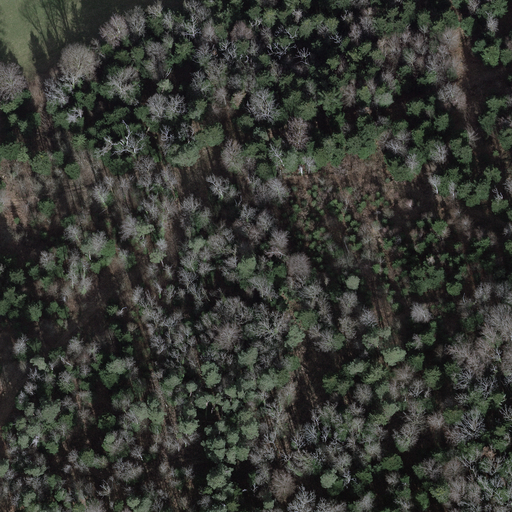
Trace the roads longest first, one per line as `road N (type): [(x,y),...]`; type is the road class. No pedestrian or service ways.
road 1 (track): [(0,202),(157,170),(283,180),(325,172),(462,206),(511,228)]
road 2 (track): [(189,172),(187,198),(164,242),(58,344),(0,419)]
